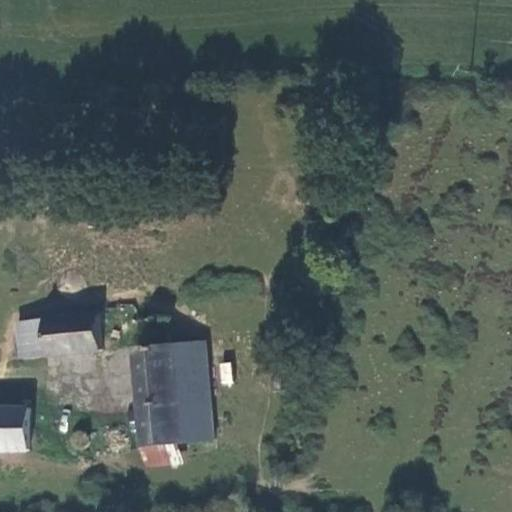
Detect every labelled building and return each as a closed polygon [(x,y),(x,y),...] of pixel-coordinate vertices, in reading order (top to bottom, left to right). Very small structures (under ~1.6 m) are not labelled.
[(133,174),(65,173),(65,204),(133,205),(133,174)] [(124,347),(122,311),(98,313),(98,315),(52,317),(54,356),(100,353),(99,348),(124,347)] [(18,358),(54,356),(52,317),(16,319),(18,358)] [(184,444),(219,442),(213,342),(139,346),(144,446),(184,444)] [(0,409),(0,450),(33,451),(32,409),(0,409)] [(96,417),(90,419),(87,426),(88,432),(93,437),(100,438),(106,435),(109,429),(107,423),(103,418),(96,417)] [(185,466),(184,444),(144,446),(146,468),(185,466)]
